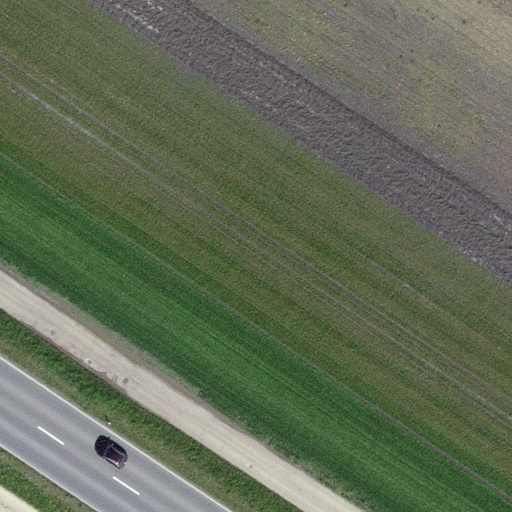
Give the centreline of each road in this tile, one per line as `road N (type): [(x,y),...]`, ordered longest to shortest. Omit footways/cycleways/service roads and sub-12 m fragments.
road 1 (track): [(0,286),(334,511)]
road 2 (primary): [(135,511),(0,420)]
